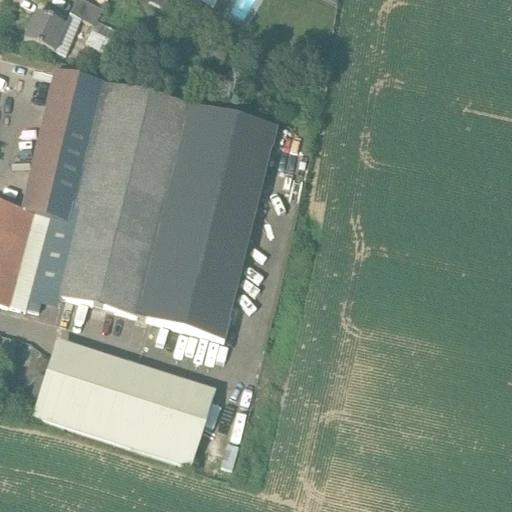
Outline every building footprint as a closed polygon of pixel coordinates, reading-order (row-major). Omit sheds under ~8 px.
[(118,47),(124,38),(97,24),(103,13),(77,0),(69,16),(94,29),(92,32),(118,47)] [(140,0),(160,10),(165,0),(140,0)] [(322,0),(337,8),(338,0),(322,0)] [(54,56),(66,28),(35,15),(23,43),(54,56)] [(112,60),(118,47),(92,32),(85,46),(112,60)] [(118,63),(124,50),(118,47),(112,60),(118,63)] [(237,331),(281,152),(272,151),(277,131),(103,87),(103,86),(52,74),(22,205),(0,197),(0,309),(9,312),(25,316),(28,305),(61,314),(63,303),(76,306),(75,313),(114,323),(116,317),(136,322),(224,348),(229,329),(237,331)] [(190,473),(215,395),(56,344),(31,422),(190,473)]
